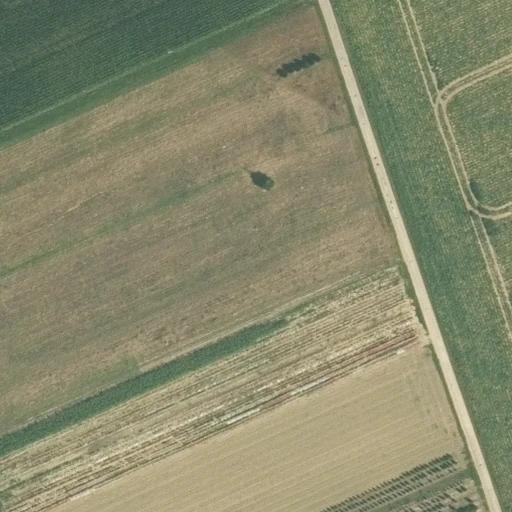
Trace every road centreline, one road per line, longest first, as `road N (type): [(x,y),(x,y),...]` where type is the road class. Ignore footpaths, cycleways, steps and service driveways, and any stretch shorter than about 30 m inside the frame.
road 1 (track): [(321,0),(494,511)]
road 2 (track): [(314,0),(0,142)]
